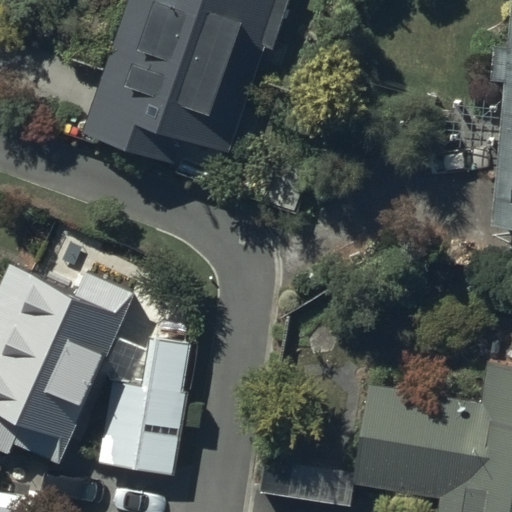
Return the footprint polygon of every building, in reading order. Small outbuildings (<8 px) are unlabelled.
[(273,0),(129,0),(87,123),(175,153),(185,126),(225,140),(273,0)] [(511,65),(500,217),(511,217),(511,65)] [(82,287),(9,256),(0,277),(0,440),(9,444),(14,432),(59,451),(95,369),(114,377),(101,454),(178,465),(196,339),(153,332),(152,344),(114,328),(133,285),(90,268),(82,287)] [(511,511),(511,357),(492,355),(486,397),(374,380),(360,467),(359,475),(446,488),(442,511),(447,511),(511,511)] [(359,475),(360,467),(269,453),(263,487),(355,501),(359,475)]
